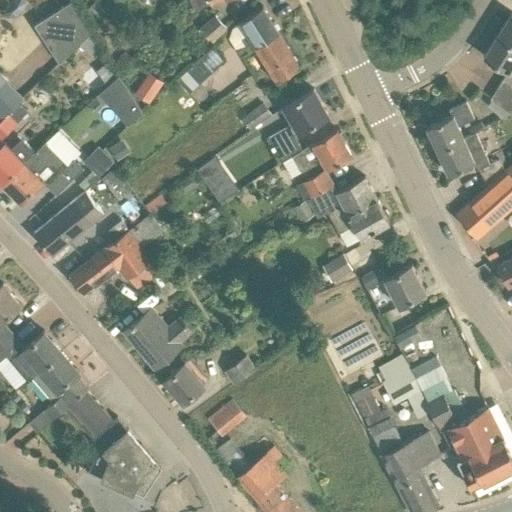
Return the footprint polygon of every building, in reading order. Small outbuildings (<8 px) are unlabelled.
[(35,24),(60,61),(94,31),(73,0),(72,0),(43,19),(35,24)] [(241,54),(256,44),(279,30),(263,5),(240,20),(242,22),(234,27),(230,37),(238,50),(241,54)] [(511,12),(498,33),(511,42),(511,12)] [(215,14),(202,27),(203,28),(209,34),(213,39),(227,26),(215,14)] [(256,44),(277,80),(301,65),(279,30),(256,44)] [(511,42),(498,33),(484,55),(508,70),(498,88),(511,96),(511,42)] [(91,34),(80,45),(89,56),(100,47),(91,34)] [(125,51),(113,64),(120,70),(132,57),(125,51)] [(214,70),(201,56),(177,79),(190,93),(214,70)] [(107,62),(97,72),(106,83),(115,75),(107,62)] [(24,96),(7,78),(0,71),(0,112),(4,117),(24,96)] [(164,81),(151,71),(136,92),(150,101),(164,81)] [(99,93),(128,124),(143,111),(119,74),(99,93)] [(294,134),(329,113),(315,88),(285,105),(294,122),(267,137),(281,160),(302,147),(294,134)] [(492,99),(511,110),(511,96),(498,88),(492,99)] [(467,100),(450,108),(453,114),(427,126),(438,148),(464,135),(460,125),(475,118),(467,100)] [(0,121),(0,135),(2,137),(29,111),(20,101),(0,121)] [(272,112),(264,101),(242,117),(250,128),(272,112)] [(498,103),(494,109),(502,116),(511,111),(498,103)] [(281,161),(273,167),(276,172),(296,160),(302,171),(323,159),(328,167),(352,153),(338,128),(302,148),(302,147),(281,160),(281,161)] [(477,131),(465,136),(464,135),(438,148),(449,172),(475,160),(478,167),(479,167),(488,183),(504,168),(499,157),(490,162),(477,131)] [(34,149),(22,137),(11,147),(6,141),(0,146),(0,178),(3,182),(34,149)] [(124,140),(111,148),(118,160),(131,152),(124,140)] [(56,151),(46,141),(35,151),(34,149),(3,182),(22,201),(43,179),(48,184),(68,164),(56,151)] [(94,170),(99,176),(113,162),(101,149),(87,163),(94,170)] [(84,166),(75,157),(68,164),(48,184),(47,185),(56,194),(84,166)] [(115,167),(102,177),(119,199),(132,189),(115,167)] [(511,205),(511,167),(458,213),(477,235),(511,205)] [(303,181),(296,185),(305,200),(309,198),(335,183),(335,182),(326,168),(303,181)] [(193,172),(185,178),(190,184),(195,186),(200,183),(193,172)] [(365,175),(338,190),(335,183),(309,198),(318,216),(329,210),(339,230),(344,226),(355,221),(363,235),(390,221),(388,216),(389,214),(387,209),(384,209),(365,175)] [(93,221),(104,213),(86,190),(75,199),(35,231),(53,254),(94,222),(93,221)] [(152,213),(168,201),(162,192),(146,204),(152,213)] [(307,200),(293,207),(301,222),(315,214),(307,200)] [(140,219),(153,236),(163,229),(151,212),(140,219)] [(161,269),(142,245),(128,227),(70,273),(84,291),(118,265),(129,278),(130,277),(138,287),(161,269)] [(231,232),(228,234),(221,237),(224,242),(233,236),(231,232)] [(344,252),(324,265),(331,279),(353,266),(344,252)] [(183,256),(174,262),(180,270),(188,263),(183,256)] [(511,256),(498,263),(503,273),(502,276),(505,282),(507,282),(509,285),(511,283),(511,256)] [(413,262),(386,276),(369,286),(382,311),(400,302),(426,288),(413,262)] [(377,267),(362,274),(368,286),(383,278),(377,267)] [(186,286),(176,274),(157,288),(166,301),(186,286)] [(0,342),(13,332),(5,322),(2,324),(0,321),(22,303),(4,282),(0,285),(0,342)] [(195,329),(182,313),(167,324),(152,306),(140,317),(136,319),(132,322),(132,323),(126,329),(139,344),(141,343),(146,349),(143,352),(155,366),(183,341),(183,339),(195,329)] [(416,323),(395,334),(399,342),(420,331),(416,323)] [(331,341),(346,372),(381,355),(366,324),(331,341)] [(62,350),(45,330),(11,359),(28,380),(33,376),(33,375),(62,350)] [(13,332),(0,342),(0,360),(22,341),(13,332)] [(90,387),(77,373),(80,371),(62,350),(33,375),(33,376),(49,395),(54,401),(31,420),(40,430),(90,387)] [(247,354),(225,369),(234,382),(256,366),(247,354)] [(422,389),(410,366),(404,354),(380,367),(386,378),(383,380),(395,403),(422,389)] [(186,360),(165,378),(184,400),(205,382),(186,360)] [(511,450),(504,435),(503,436),(488,405),(469,415),(455,387),(450,390),(444,377),(422,388),(429,401),(427,401),(440,429),(448,425),(463,456),(458,459),(464,472),(471,487),(483,481),(483,482),(511,467),(511,450)] [(118,415),(109,423),(82,394),(67,407),(102,445),(89,469),(144,494),(153,475),(162,467),(118,415)] [(247,414),(233,398),(209,418),(217,429),(222,434),(247,414)] [(440,455),(428,432),(405,443),(387,407),(381,410),(365,417),(371,429),(384,455),(413,511),(422,511),(439,504),(421,465),(440,455)] [(230,436),(215,449),(238,475),(242,480),(269,511),(301,511),(274,480),(285,471),(282,467),(290,461),(275,443),(252,463),(230,436)]
